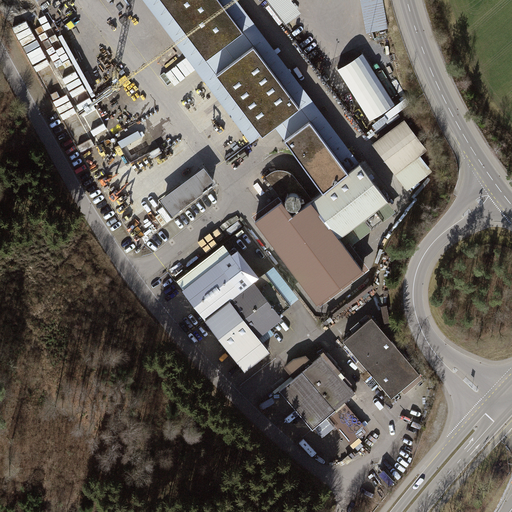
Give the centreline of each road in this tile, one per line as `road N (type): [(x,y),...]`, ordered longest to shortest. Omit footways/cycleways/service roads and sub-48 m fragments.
road 1 (unclassified): [(0,52),(74,187),(162,317),(259,420),(348,490)]
road 2 (tertiary): [(499,188),(439,236),(413,285),(425,337),(490,403)]
road 3 (tertiary): [(407,0),(442,95),(499,188)]
road 4 (unknown): [(237,399),(289,361),(313,331),(260,261)]
road 5 (primary): [(490,403),(396,511)]
road 6 (primary): [(422,511),(505,417)]
